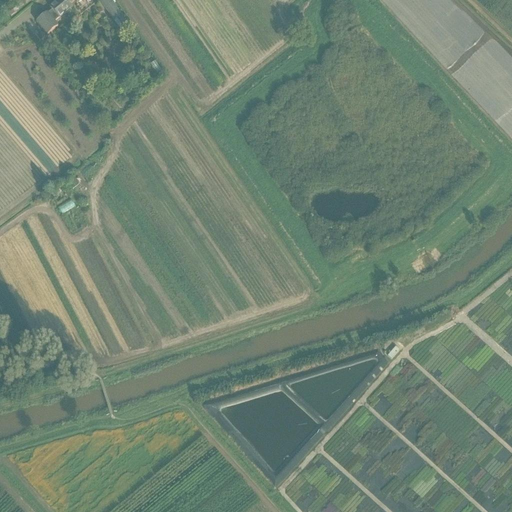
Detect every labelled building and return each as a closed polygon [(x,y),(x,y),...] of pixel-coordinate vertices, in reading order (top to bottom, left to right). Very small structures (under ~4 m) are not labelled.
[(116,21),(122,29),(128,25),(113,3),(104,9),(114,22),(116,21)] [(68,16),(62,8),(54,14),(60,22),(68,16)] [(39,45),(48,37),(28,13),(16,23),(17,24),(5,34),(23,55),(32,48),(27,43),(34,38),(39,45)] [(23,72),(36,59),(32,54),(18,67),(23,72)] [(99,69),(94,65),(92,66),(90,68),(90,71),(94,74),(97,74),(99,72),(99,69)] [(42,69),(35,75),(46,87),(53,81),(42,69)] [(68,103),(56,113),(61,120),(74,110),(68,103)] [(65,217),(79,208),(73,200),(60,209),(65,217)] [(398,349),(391,360),(396,363),(403,353),(398,349)]
